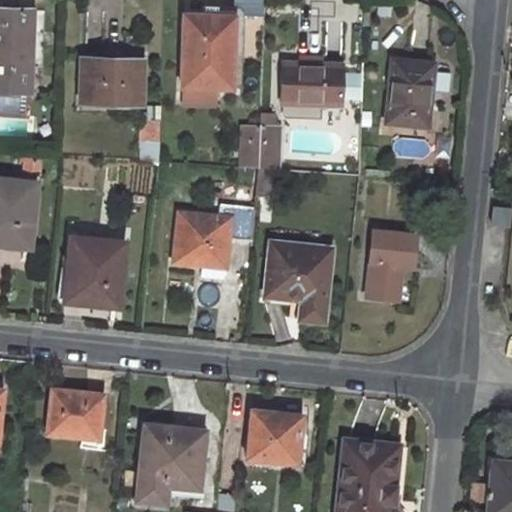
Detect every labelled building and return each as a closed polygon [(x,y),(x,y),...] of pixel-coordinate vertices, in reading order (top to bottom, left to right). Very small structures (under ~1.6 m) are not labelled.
[(0,8),(0,90),(30,92),(33,10),(9,9),(0,8)] [(184,15),(182,85),(231,87),(234,17),(213,16),(184,15)] [(82,58),(80,102),(140,103),(142,61),(112,60),(82,58)] [(392,59),(386,122),(427,125),(429,101),(426,101),(431,64),(392,59)] [(281,63),(280,103),(339,105),(341,66),(311,64),(281,63)] [(0,90),(0,113),(29,115),(30,92),(0,90)] [(138,122),(138,162),(157,162),(158,123),(138,122)] [(241,125),(240,167),(258,168),(260,125),(241,125)] [(260,125),(258,168),(277,168),(279,126),(260,125)] [(427,158),(428,139),(395,138),(395,157),(427,158)] [(25,152),(24,172),(37,173),(39,153),(25,152)] [(258,168),(256,194),(275,195),(277,168),(258,168)] [(0,179),(0,238),(7,240),(7,244),(29,247),(36,183),(0,179)] [(178,213),(172,261),(196,264),(224,267),(228,237),(251,240),(254,209),(220,205),(218,217),(178,213)] [(495,208),(493,224),(510,226),(511,209),(495,208)] [(373,231),(366,296),(396,299),(401,265),(412,266),(414,235),(373,231)] [(71,236),(64,296),(94,299),(94,304),(116,306),(123,242),(71,236)] [(270,241),(265,294),(301,298),(299,317),(322,321),(330,248),(270,241)] [(51,388),(46,432),(98,438),(102,394),(79,391),(51,388)] [(251,409),(246,456),(297,461),(301,414),(272,411),(251,409)] [(142,433),(136,497),(165,501),(167,484),(198,487),(204,429),(170,426),(168,436),(142,433)] [(344,438),(335,511),(401,511),(407,445),(371,441),(344,438)] [(511,511),(511,471),(492,469),(490,484),(489,501),(487,511),(511,511)] [(474,483),(472,500),(489,501),(490,484),(474,483)]
